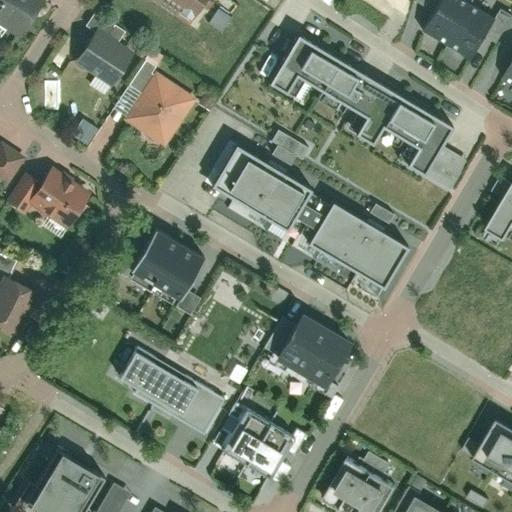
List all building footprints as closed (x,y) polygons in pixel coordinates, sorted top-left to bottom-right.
[(0,0),(0,24),(20,36),(42,0),(0,0)] [(172,0),(197,16),(207,0),(172,0)] [(465,0),(440,0),(423,27),(447,42),(470,3),(465,0)] [(470,3),(447,42),(470,56),(494,18),(470,3)] [(208,20),(219,28),(228,16),(217,7),(208,20)] [(75,61),(111,84),(133,50),(97,27),(75,61)] [(410,161),(425,170),(453,119),(299,32),(271,81),(288,91),(297,74),(368,114),(356,135),(374,145),(386,124),(421,143),(410,161)] [(197,97),(154,71),(124,121),(167,147),(197,97)] [(267,149),(297,164),(307,144),(276,130),(267,149)] [(0,174),(11,182),(27,157),(0,140),(0,174)] [(233,143),(210,182),(297,233),(320,194),(233,143)] [(71,227),(92,191),(52,167),(43,183),(26,173),(8,202),(28,213),(33,204),(71,227)] [(511,183),(488,225),(506,235),(511,223),(511,183)] [(321,194),(298,234),(384,284),(407,245),(321,194)] [(180,298),(205,257),(155,227),(130,269),(180,298)] [(0,265),(9,268),(13,254),(0,249),(0,265)] [(0,325),(20,335),(40,294),(3,276),(0,283),(0,325)] [(277,359),(326,387),(353,340),(303,312),(277,359)] [(134,393),(203,432),(224,395),(138,346),(120,377),(137,387),(134,393)] [(225,448),(271,475),(293,436),(247,409),(225,448)] [(511,419),(496,410),(469,457),(511,481),(511,419)] [(80,511),(103,475),(56,448),(24,502),(41,511),(80,511)] [(324,498),(347,511),(382,511),(398,485),(348,456),(324,498)] [(105,479),(91,511),(113,511),(124,487),(105,479)] [(449,511),(417,493),(405,511),(449,511)]
